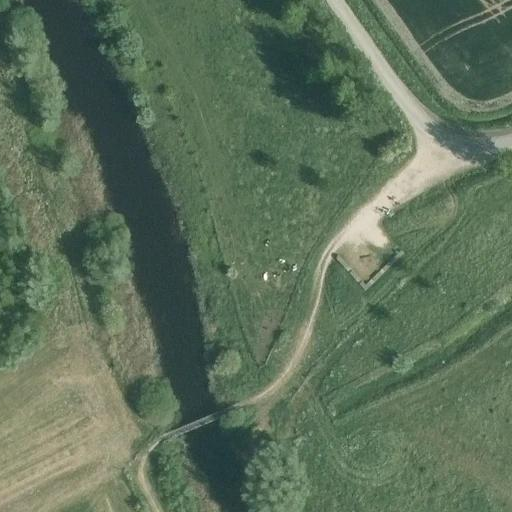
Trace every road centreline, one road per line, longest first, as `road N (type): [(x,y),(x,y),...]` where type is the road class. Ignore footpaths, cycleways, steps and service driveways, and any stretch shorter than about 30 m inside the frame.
road 1 (track): [(446,141),(426,175),(344,230),(324,259),(301,357),(279,383),(161,436),(143,462),(145,487)]
road 2 (unclassified): [(511,140),(480,147),(446,141),(416,116),(333,0)]
